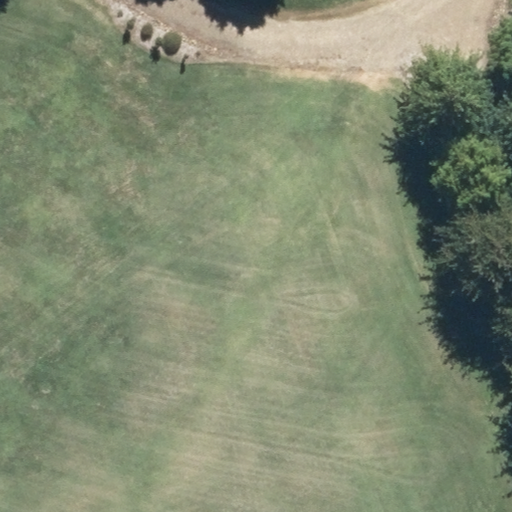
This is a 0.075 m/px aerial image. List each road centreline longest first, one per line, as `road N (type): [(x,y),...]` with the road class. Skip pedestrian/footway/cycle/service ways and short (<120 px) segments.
road 1 (track): [(423,0),(380,35),(296,61),(202,50),(92,0)]
road 2 (track): [(511,166),(428,0)]
